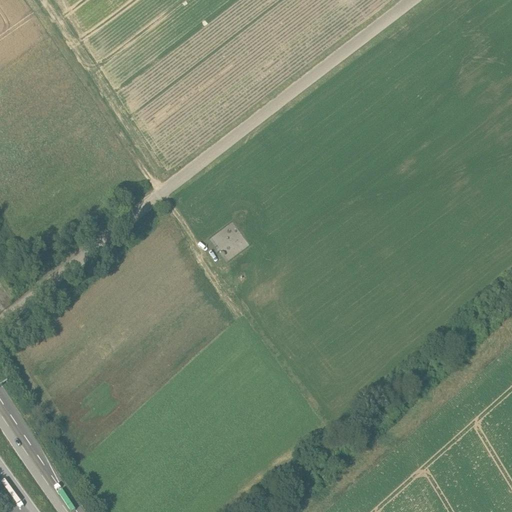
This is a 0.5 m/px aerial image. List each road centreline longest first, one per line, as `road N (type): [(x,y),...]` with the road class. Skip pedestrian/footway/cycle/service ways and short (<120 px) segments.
road 1 (unclassified): [(418,0),(0,321)]
road 2 (track): [(214,273),(29,0)]
